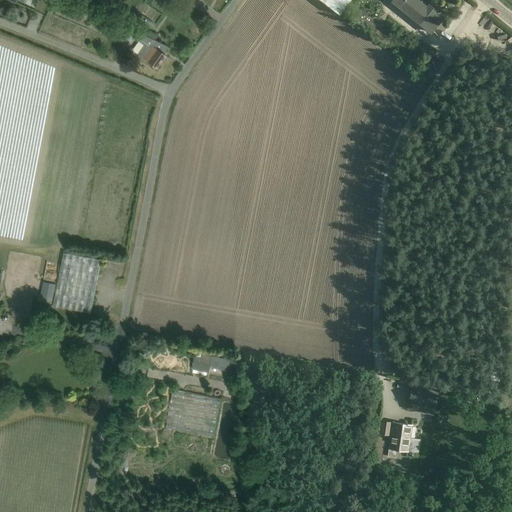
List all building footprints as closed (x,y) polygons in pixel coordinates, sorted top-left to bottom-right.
[(320,0),(340,15),(351,0),(320,0)] [(417,0),(393,0),(392,2),(431,33),(442,19),(435,14),(437,11),(429,4),(427,7),(417,0)] [(155,40),(158,34),(150,30),(147,36),(155,40)] [(156,68),(165,55),(162,53),(167,46),(155,40),(147,36),(136,31),(132,37),(143,45),(137,54),(156,68)] [(90,313),(101,261),(63,253),(52,306),(90,313)] [(46,282),(43,297),(51,298),(54,283),(46,282)] [(209,360),(194,357),(192,368),(207,371),(209,360)] [(438,394),(411,388),(408,404),(435,409),(438,394)] [(213,435),(219,397),(172,389),(165,427),(213,435)] [(408,452),(412,424),(407,424),(407,423),(406,423),(405,424),(400,423),(393,422),(391,429),(388,449),(388,456),(396,458),(397,451),(399,451),(399,450),(408,452)]
